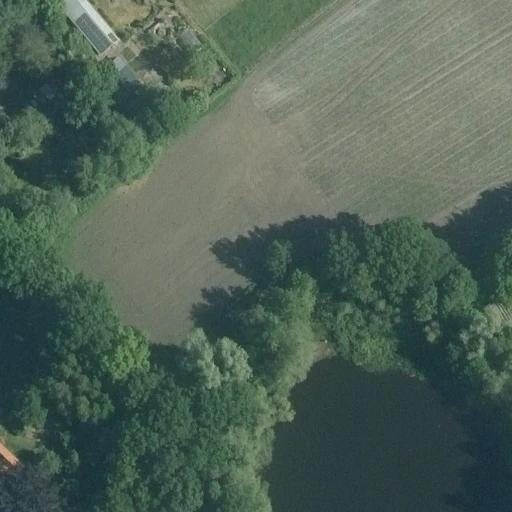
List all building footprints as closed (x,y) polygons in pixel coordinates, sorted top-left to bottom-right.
[(50,0),(100,60),(117,46),(94,18),(81,2),(78,5),(73,0),(69,0),(70,0),(69,0),(50,0)] [(206,27),(199,35),(212,45),(219,37),(206,27)] [(129,57),(134,67),(150,60),(145,50),(129,57)] [(56,81),(44,90),(52,101),(65,92),(56,81)] [(56,436),(76,422),(70,414),(50,428),(56,436)] [(0,463),(0,472),(19,491),(31,478),(7,455),(0,463)]
